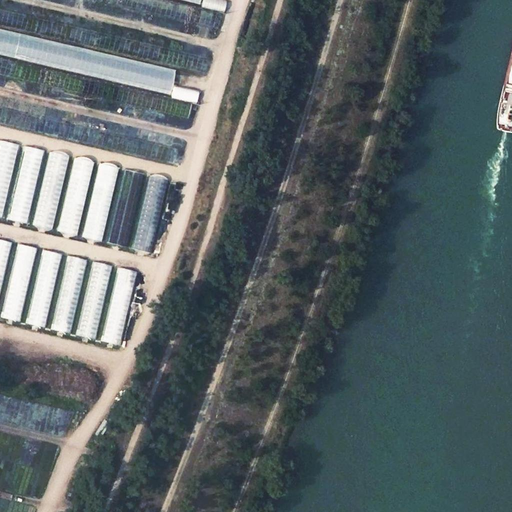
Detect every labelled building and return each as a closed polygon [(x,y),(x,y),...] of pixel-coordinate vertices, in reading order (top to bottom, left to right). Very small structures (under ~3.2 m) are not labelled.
[(16,0),(14,9),(15,10),(16,3),(28,5),(26,15),(19,17),(125,35),(128,16),(132,17),(133,12),(141,13),(142,19),(155,16),(220,27),(224,0),(16,0)] [(0,29),(0,75),(189,113),(191,102),(196,103),(198,91),(172,85),(176,64),(0,29)] [(0,123),(174,160),(177,145),(0,107),(0,123)] [(0,217),(3,218),(17,143),(0,139),(0,217)] [(8,220),(27,224),(42,150),(23,146),(8,220)] [(52,231),(68,155),(48,151),(32,227),(52,231)] [(76,237),(93,161),(74,156),(57,232),(76,237)] [(98,162),(82,238),(101,242),(118,166),(98,162)] [(122,168),(107,245),(127,249),(127,250),(151,255),(166,178),(145,174),(145,173),(122,168)] [(0,318),(45,327),(60,253),(38,249),(38,248),(13,243),(13,242),(0,239),(0,318)] [(69,334),(86,260),(67,255),(49,330),(69,334)] [(95,340),(111,265),(91,261),(75,336),(95,340)] [(116,267),(101,342),(120,346),(134,271),(116,267)]
